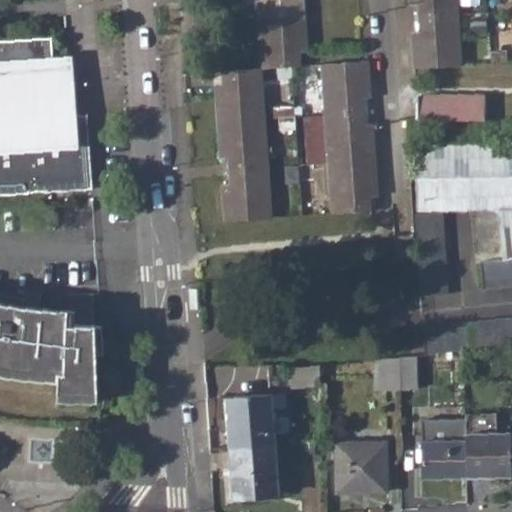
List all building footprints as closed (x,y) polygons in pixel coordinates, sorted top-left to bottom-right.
[(255,0),(257,18),(305,15),(304,0),(255,0)] [(458,15),(456,0),(409,0),(410,5),(418,5),(418,18),(458,15)] [(257,18),(261,68),(291,66),(300,65),(299,51),(308,51),(305,15),(257,18)] [(412,31),(415,69),(461,65),(458,15),(418,18),(419,30),(412,31)] [(56,117),(51,58),(50,35),(0,40),(0,194),(92,187),(86,115),(75,116),(56,117)] [(75,116),(70,55),(51,58),(56,117),(75,116)] [(321,63),(325,114),(364,112),(364,98),(371,97),(368,61),(321,63)] [(265,118),(261,68),(231,69),(221,70),(223,83),(216,84),(218,121),(265,118)] [(305,116),(304,92),(293,92),(294,98),(295,116),(305,116)] [(419,121),(487,120),(487,96),(420,96),(419,121)] [(272,118),(295,116),(294,98),(272,100),(272,118)] [(325,114),(329,163),(376,160),(373,123),(365,123),(364,112),(325,114)] [(228,157),(229,169),(269,167),(265,118),(218,121),(221,158),(228,157)] [(511,139),(416,140),(416,207),(500,206),(503,254),(482,256),(484,284),(511,281),(511,139)] [(297,145),(299,165),(317,164),(315,144),(297,145)] [(329,163),(332,213),(372,210),(371,196),(379,196),(376,160),(329,163)] [(223,182),(225,220),(272,217),(269,167),(229,169),(230,182),(223,182)] [(417,209),(422,292),(449,290),(444,208),(417,209)] [(417,260),(415,232),(395,234),(398,261),(417,260)] [(198,287),(189,288),(191,308),(199,307),(198,287)] [(0,371),(6,373),(58,382),(60,403),(100,400),(94,315),(93,292),(66,294),(67,311),(48,309),(0,302),(0,371)] [(511,313),(423,322),(425,350),(463,347),(511,341),(511,313)] [(397,353),(398,383),(415,383),(414,351),(397,353)] [(373,355),(373,384),(398,383),(397,353),(373,355)] [(286,363),(288,386),(319,385),(319,360),(286,363)] [(144,362),(136,362),(137,378),(141,378),(145,378),(144,362)] [(109,396),(120,395),(119,376),(108,377),(109,396)] [(222,397),(227,445),(270,441),(266,393),(222,397)] [(422,426),(421,475),(465,474),(464,431),(464,425),(422,426)] [(509,430),(464,431),(465,474),(510,472),(509,430)] [(335,441),(337,492),(386,491),(385,440),(335,441)] [(227,445),(232,495),(275,490),(270,441),(227,445)]
